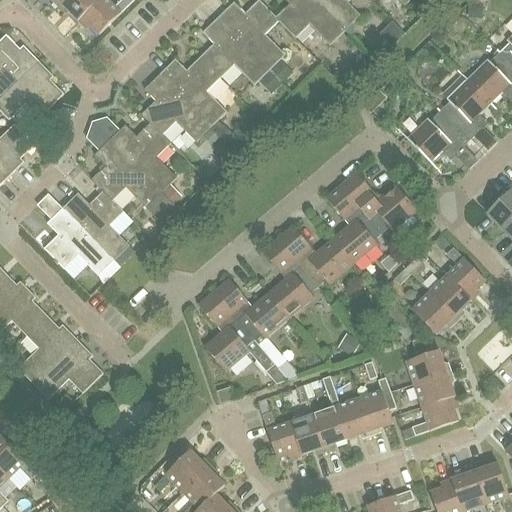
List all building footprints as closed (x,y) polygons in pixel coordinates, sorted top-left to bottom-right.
[(58,8),(66,0),(52,0),(51,2),(58,8)] [(79,22),(101,0),(66,0),(58,8),(65,15),(68,12),(79,22)] [(99,36),(132,4),(136,0),(123,0),(115,8),(106,0),(101,0),(79,22),(87,31),(91,27),(99,36)] [(330,47),(345,32),(314,0),(284,0),(290,6),(277,19),(276,19),(279,22),(279,23),(295,40),(310,26),(330,47)] [(314,0),(345,32),(361,16),(344,0),(314,0)] [(276,19),(277,19),(260,1),(245,15),(234,4),(219,19),(270,71),(280,62),(286,56),(265,36),(279,23),(279,22),(276,19)] [(471,19),(478,19),(478,7),(469,7),(469,15),(469,19),(471,19)] [(260,81),(270,71),(219,19),(203,34),(214,45),(201,59),(221,79),(235,66),(255,86),(260,81)] [(0,100),(39,63),(24,47),(20,51),(7,37),(0,42),(0,100)] [(500,55),(511,66),(511,37),(507,43),(510,45),(500,55)] [(511,95),(511,66),(500,55),(491,64),(488,61),(468,82),(491,106),(504,93),(510,93),(511,95)] [(207,93),(221,79),(201,59),(187,72),(176,61),(160,76),(212,128),(218,122),(227,113),(207,93)] [(370,67),(362,59),(353,68),(361,76),(370,67)] [(280,62),(270,71),(281,83),(291,73),(280,62)] [(39,63),(0,100),(0,111),(10,122),(30,102),(44,116),(65,96),(51,81),(54,78),(39,63)] [(272,92),(281,83),(270,71),(260,81),(272,92)] [(196,143),(212,128),(160,76),(145,91),(156,102),(142,116),(150,125),(162,136),(163,136),(176,123),(196,143)] [(479,118),(491,106),(468,82),(447,102),(450,104),(440,114),(470,144),(484,130),(479,125),(479,118)] [(386,100),(378,93),(363,107),(371,115),(386,100)] [(455,158),(470,144),(440,114),(431,123),(428,120),(407,141),(431,165),(444,152),(450,152),(455,158)] [(218,122),(212,128),(229,146),(236,138),(224,126),(223,127),(218,122)] [(171,144),(163,136),(162,136),(150,125),(137,138),(126,126),(110,142),(162,194),(165,191),(170,186),(171,185),(177,179),(157,158),(171,144)] [(0,169),(9,179),(24,164),(21,160),(35,146),(15,126),(1,140),(0,138),(0,169)] [(212,143),(218,137),(212,130),(211,129),(203,137),(210,145),(212,143)] [(172,205),(162,194),(110,142),(95,157),(106,168),(92,182),(103,193),(104,193),(112,202),(113,201),(126,188),(157,220),(172,205)] [(0,187),(9,179),(0,169),(0,187)] [(356,174),(341,186),(382,235),(389,229),(393,234),(418,213),(397,188),(380,202),(356,174)] [(165,191),(162,194),(172,205),(181,196),(175,189),(171,185),(170,186),(165,191)] [(341,186),(326,199),(349,227),(333,241),(354,267),(378,246),(374,241),(382,235),(341,186)] [(505,233),(511,225),(511,191),(487,215),(505,233)] [(124,213),(113,201),(112,202),(104,193),(103,193),(90,206),(79,195),(63,210),(115,263),(130,247),(110,227),(124,213)] [(99,278),(115,263),(63,210),(48,225),(59,236),(45,250),(65,271),(79,257),(99,278)] [(293,227),(277,240),(318,288),(325,282),(330,287),(354,267),(333,241),(316,255),(293,227)] [(443,239),(436,246),(443,253),(450,246),(443,239)] [(277,240),(262,253),(286,281),(269,295),(291,320),(315,300),(311,294),(318,288),(277,240)] [(447,278),(471,302),(480,294),(476,290),(485,282),(453,249),(447,256),(458,267),(447,278)] [(381,265),(388,274),(403,260),(396,252),(381,265)] [(419,261),(408,272),(413,277),(424,266),(419,261)] [(0,304),(18,287),(17,286),(0,268),(0,304)] [(408,272),(396,283),(402,289),(413,277),(408,272)] [(461,312),(471,302),(447,278),(430,294),(457,323),(464,316),(461,312)] [(229,280),(214,293),(254,342),(255,341),(262,335),(266,341),(291,320),(269,295),(253,309),(229,280)] [(26,336),(46,316),(33,302),(36,299),(21,283),(17,286),(18,287),(0,304),(0,334),(12,323),(26,336)] [(214,293),(199,306),(222,334),(205,348),(227,374),(250,354),(277,387),(289,383),(279,370),(255,341),(254,342),(214,293)] [(450,329),(457,323),(430,294),(412,312),(436,336),(447,326),(450,329)] [(412,326),(395,305),(384,316),(390,323),(400,335),(412,326)] [(34,386),(78,342),(63,327),(60,330),(46,316),(26,336),(39,350),(19,370),(34,386)] [(362,343),(347,335),(339,350),(353,358),(362,343)] [(78,342),(34,386),(49,401),(69,381),(83,395),(104,375),(90,361),(93,357),(78,342)] [(415,386),(452,373),(449,364),(444,366),(439,352),(407,363),(415,386)] [(322,363),(317,357),(306,367),(311,373),(322,363)] [(279,370),(289,383),(301,378),(288,363),(279,370)] [(372,364),(365,366),(370,381),(378,379),(372,364)] [(423,409),(455,398),(450,384),(455,383),(452,373),(415,386),(423,409)] [(330,378),(323,381),(328,395),(335,393),(330,378)] [(379,382),(382,392),(384,397),(392,394),(386,379),(379,382)] [(304,387),(296,390),(302,405),(309,402),(304,387)] [(359,400),(372,438),(381,435),(380,430),(394,425),(389,412),(384,397),(382,392),(359,400)] [(335,393),(328,395),(333,410),(337,408),(348,441),(361,436),(363,441),(372,438),(359,400),(340,407),(335,393)] [(61,400),(59,397),(53,403),(63,412),(74,401),(67,394),(61,400)] [(392,394),(384,397),(389,412),(397,410),(392,394)] [(405,441),(416,438),(459,423),(455,411),(459,410),(455,398),(423,409),(428,423),(405,431),(406,434),(403,435),(405,441)] [(334,445),(348,441),(337,408),(333,410),(314,416),(327,453),(336,450),(334,445)] [(302,456),(291,424),(277,429),(272,414),(263,417),(278,460),(289,456),(291,461),(302,456)] [(318,457),(327,453),(314,416),(291,424),(302,456),(316,452),(318,457)] [(0,470),(9,480),(20,469),(31,481),(38,474),(2,438),(0,440),(0,470)] [(183,494),(211,466),(205,459),(201,463),(191,452),(155,487),(161,494),(172,482),(183,494)] [(474,468),(487,506),(501,501),(505,511),(511,511),(511,504),(499,465),(484,470),(483,465),(474,468)] [(199,511),(216,496),(225,487),(215,477),(218,473),(211,466),(183,494),(194,505),(186,511),(199,511)] [(472,511),(487,506),(474,468),(464,471),(466,476),(453,481),(463,511),(472,511)] [(0,493),(0,488),(9,480),(0,470),(0,505),(3,508),(9,502),(0,493)] [(155,487),(166,476),(161,470),(149,481),(155,487)] [(463,511),(453,481),(441,485),(443,489),(431,494),(437,511),(463,511)] [(59,487),(53,493),(65,505),(70,499),(59,487)] [(400,511),(399,506),(414,501),(411,492),(368,507),(369,511),(400,511)] [(233,511),(236,509),(230,502),(226,505),(216,496),(199,511),(233,511)]
